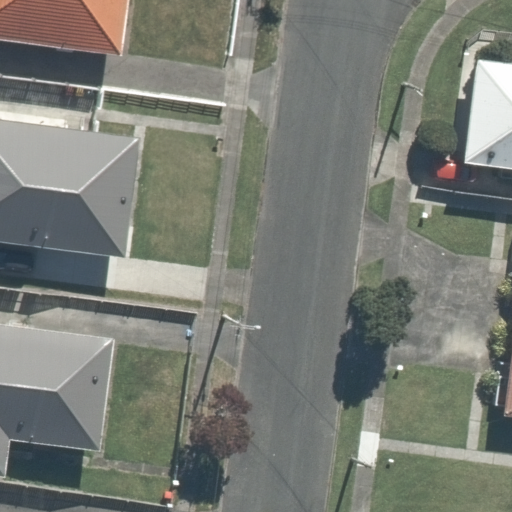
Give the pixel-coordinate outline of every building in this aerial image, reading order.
[(0,0),(0,29),(130,45),(134,0),(0,0)] [(511,40),(458,35),(445,161),(511,167),(511,40)] [(128,121),(0,105),(0,240),(112,254),(128,121)] [(511,220),(509,220),(484,397),(511,400),(511,220)] [(0,376),(0,436),(1,427),(71,435),(37,381),(0,376)]
